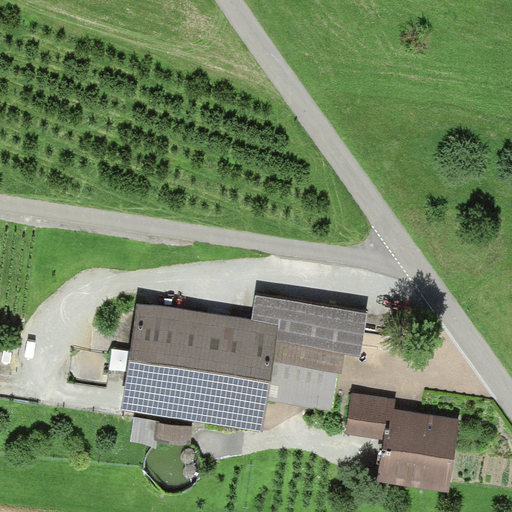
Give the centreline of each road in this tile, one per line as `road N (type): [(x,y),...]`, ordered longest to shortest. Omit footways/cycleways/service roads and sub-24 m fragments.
road 1 (unclassified): [(511,412),(229,0)]
road 2 (track): [(0,206),(274,250),(402,259)]
road 3 (unknown): [(471,355),(426,371),(354,365)]
